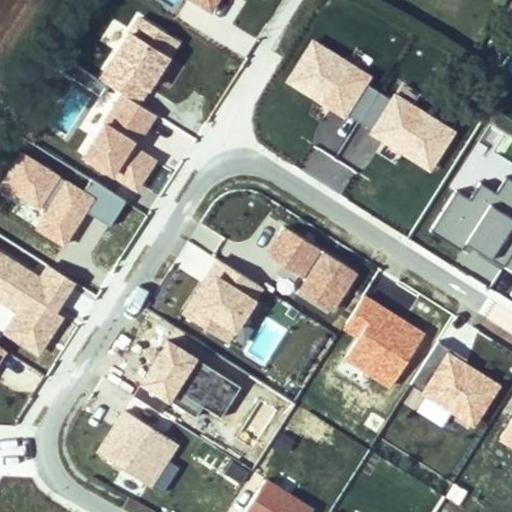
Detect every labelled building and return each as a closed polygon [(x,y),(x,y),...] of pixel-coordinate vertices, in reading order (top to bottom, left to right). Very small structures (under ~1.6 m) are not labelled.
[(196,0),(210,9),(215,0),(196,0)] [(155,12),(150,23),(172,33),(177,22),(155,12)] [(139,17),(100,79),(107,84),(122,93),(137,103),(177,41),(139,17)] [(470,61),(483,68),(489,58),(476,51),(470,61)] [(466,68),(478,76),(483,68),(470,61),(466,68)] [(83,155),(122,93),(107,84),(80,128),(89,134),(78,151),(83,155)] [(68,131),(86,103),(69,92),(51,120),(68,131)] [(133,147),(154,114),(137,103),(122,93),(83,155),(136,188),(154,160),(133,147)] [(466,242),(504,266),(511,253),(511,179),(506,176),(496,192),(480,181),(470,198),(456,189),(430,230),(461,250),(466,242)] [(461,250),(469,255),(474,247),(466,242),(461,250)] [(208,287),(223,263),(218,259),(203,283),(208,287)] [(226,341),(261,286),(223,263),(208,287),(203,283),(183,314),(226,341)] [(449,354),(452,349),(438,340),(410,383),(473,423),(497,385),(464,364),(449,354)] [(449,354),(464,364),(467,359),(452,349),(449,354)] [(149,485),(176,442),(125,410),(98,453),(149,485)]
